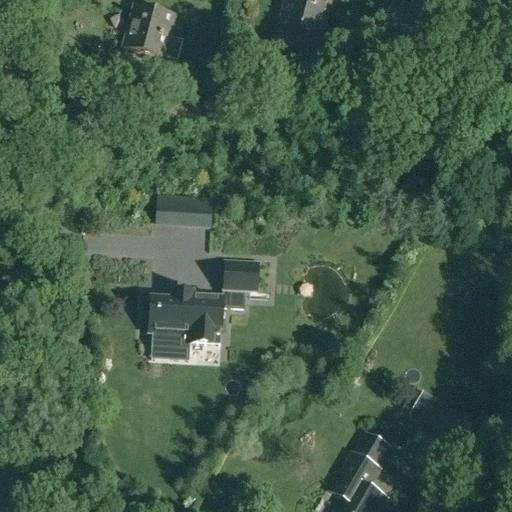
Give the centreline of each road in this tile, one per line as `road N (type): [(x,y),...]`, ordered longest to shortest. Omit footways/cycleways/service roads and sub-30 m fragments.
road 1 (unclassified): [(52,118),(178,113),(394,69)]
road 2 (unclassified): [(43,511),(31,479),(43,285)]
road 3 (unclassified): [(43,285),(52,118)]
